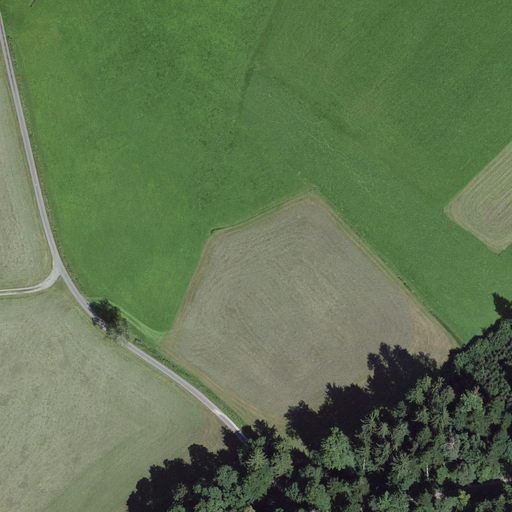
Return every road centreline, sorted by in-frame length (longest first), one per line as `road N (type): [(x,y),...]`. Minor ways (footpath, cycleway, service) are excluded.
road 1 (track): [(330,511),(295,506),(231,424),(81,300),(59,266),(40,201),(0,18)]
road 2 (track): [(511,482),(354,511)]
